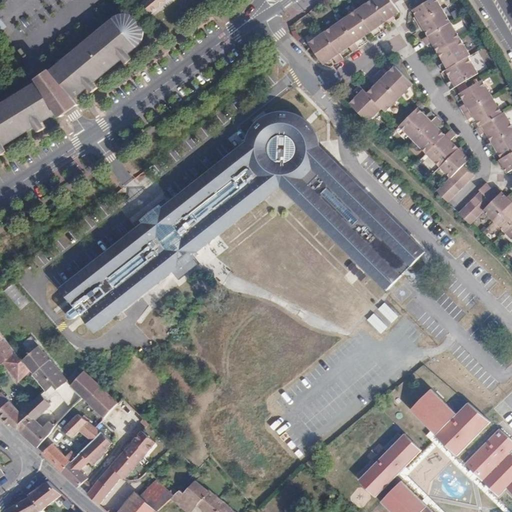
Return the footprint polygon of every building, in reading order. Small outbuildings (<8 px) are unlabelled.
[(169,0),(145,0),(142,2),(153,14),(169,0)] [(373,0),(371,0),(357,10),(371,31),(375,37),(382,32),(378,27),(387,20),(373,0)] [(373,0),(387,20),(394,16),(400,12),(394,3),(398,0),(373,0)] [(444,9),(437,0),(420,0),(423,4),(414,10),(417,16),(422,23),(444,9)] [(451,22),(444,9),(422,23),(425,29),(429,35),(451,22)] [(371,31),(357,10),(341,21),(360,48),(367,43),(362,37),(371,31)] [(113,18),(90,38),(92,41),(81,49),(79,47),(56,67),(50,71),(52,74),(61,84),(60,86),(60,89),(61,90),(62,91),(63,91),(64,91),(65,90),(66,90),(66,89),(69,87),(74,93),(77,96),(88,87),(92,92),(98,87),(94,82),(103,74),(101,72),(111,63),(113,66),(122,58),(126,63),(132,58),(128,53),(139,42),(141,39),(142,33),(141,28),(140,25),(138,22),(134,18),(129,16),(126,15),(123,15),(118,16),(113,18)] [(341,21),(325,32),(340,53),(349,46),(353,52),(360,48),(341,21)] [(452,22),(451,22),(429,35),(423,39),(427,45),(434,41),(439,52),(462,38),(452,22)] [(334,57),(338,63),(344,59),(340,53),(325,32),(311,42),(325,62),(334,57)] [(90,38),(79,47),(81,49),(92,41),(90,38)] [(469,56),(472,55),(462,38),(439,52),(445,61),(439,65),(443,72),(447,70),(469,56)] [(451,90),(457,87),(479,73),(469,56),(447,70),(452,79),(447,83),(451,90)] [(103,74),(113,66),(111,63),(101,72),(103,74)] [(400,98),(413,84),(396,66),(388,74),(383,69),(377,75),(400,98)] [(39,81),(41,83),(53,104),(55,107),(56,109),(58,112),(61,116),(77,104),(80,101),(77,96),(74,93),(69,87),(66,89),(66,90),(65,90),(64,91),(63,91),(62,91),(61,90),(60,89),(60,86),(61,84),(52,74),(50,71),(49,70),(38,79),(39,81)] [(368,93),(382,108),(386,111),(400,98),(377,75),(372,80),(377,85),(368,93)] [(465,113),(493,97),(483,80),(461,93),(466,102),(461,106),(465,113)] [(41,83),(39,81),(33,84),(0,104),(0,152),(1,155),(8,151),(5,145),(14,139),(13,136),(24,130),(25,132),(35,126),(38,132),(46,127),(42,122),(52,116),(58,112),(56,109),(55,107),(53,104),(41,83)] [(359,95),(351,104),(368,122),(382,108),(368,93),(363,89),(360,85),(355,90),(359,95)] [(481,126),(503,113),(493,97),(465,113),(469,120),(475,116),(481,126)] [(414,112),(400,126),(414,139),(437,117),(431,112),(427,116),(418,108),(414,112)] [(425,252),(404,230),(397,224),(332,161),(317,146),(316,140),(314,133),(310,126),(306,122),(299,117),(295,114),(285,112),(277,112),(271,113),(261,117),(253,124),(249,129),(246,136),(245,142),(245,143),(244,148),(246,160),(250,166),(241,171),(229,156),(160,211),(165,218),(161,222),(159,219),(151,225),(154,228),(150,231),(144,224),(143,224),(59,291),(74,309),(68,313),(67,315),(67,317),(68,320),(69,321),(73,320),(79,315),(94,333),(178,266),(180,264),(174,257),(168,249),(170,247),(173,251),(180,245),(178,242),(180,240),(184,246),(192,255),(194,253),(203,246),(263,198),(248,180),(256,174),(262,179),(268,182),(273,184),(280,185),(294,199),(359,263),(366,269),(387,290),(425,252)] [(493,141),(511,129),(511,124),(505,112),(503,113),(481,126),(477,128),(481,134),(487,131),(493,141)] [(414,139),(428,153),(445,135),(437,127),(442,122),(437,117),(414,139)] [(503,158),(511,152),(511,129),(493,141),(487,145),(491,151),(496,148),(503,158)] [(14,139),(25,132),(24,130),(13,136),(14,139)] [(441,167),(459,149),(451,141),(456,136),(450,131),(445,135),(428,153),(441,167)] [(244,148),(245,143),(229,156),(241,171),(250,166),(246,160),(244,148)] [(470,160),(464,154),(459,149),(441,167),(452,177),(454,175),(459,170),(470,180),(475,175),(465,165),(470,160)] [(511,170),(511,152),(503,158),(501,159),(505,166),(508,172),(511,170)] [(459,170),(454,175),(465,185),(470,180),(459,170)] [(263,198),(280,185),(273,184),(268,182),(262,179),(256,174),(248,180),(263,198)] [(454,175),(452,177),(449,180),(460,190),(465,185),(454,175)] [(460,190),(449,180),(444,185),(455,195),(460,190)] [(487,197),(493,191),(486,183),(485,185),(480,190),(481,192),(487,197)] [(444,185),(438,192),(448,202),(455,195),(444,185)] [(485,210),(495,221),(511,203),(511,202),(507,197),(497,187),(493,191),(487,197),(492,202),(487,208),(485,210)] [(476,197),(487,208),(492,202),(487,197),(481,192),(476,197)] [(482,213),(485,210),(487,208),(476,197),(471,202),(482,213)] [(477,218),(482,213),(471,202),(466,207),(477,218)] [(511,203),(495,221),(506,231),(511,224),(511,203)] [(460,213),(470,224),(477,218),(466,207),(460,213)] [(140,221),(143,224),(144,224),(150,231),(154,228),(151,225),(159,219),(161,222),(165,218),(160,211),(157,208),(149,214),(140,221)] [(196,257),(194,253),(192,255),(184,246),(180,240),(178,242),(180,245),(173,251),(170,247),(168,249),(174,257),(180,264),(178,266),(181,269),(190,262),(196,257)] [(4,292),(21,307),(28,299),(12,283),(4,292)] [(153,302),(134,317),(153,341),(172,327),(153,302)] [(399,316),(385,302),(367,319),(381,334),(399,316)] [(2,361),(7,367),(20,357),(0,331),(0,362),(0,363),(2,361)] [(32,354),(39,346),(32,337),(24,344),(32,354)] [(82,397),(71,385),(39,346),(32,354),(24,361),(32,372),(43,385),(46,390),(54,399),(66,413),(82,397)] [(20,357),(7,367),(19,382),(32,372),(24,361),(20,357)] [(118,403),(84,371),(71,385),(82,397),(105,417),(118,403)] [(34,401),(46,390),(43,385),(30,397),(34,401)] [(410,410),(435,435),(457,414),(431,389),(410,410)] [(17,406),(23,412),(24,410),(33,420),(34,421),(35,420),(45,411),(43,408),(54,399),(46,390),(34,401),(30,397),(26,400),(23,400),(17,406)] [(1,393),(0,394),(0,417),(8,426),(11,423),(21,433),(33,420),(24,410),(23,412),(20,414),(1,393)] [(491,422),(468,403),(457,414),(435,435),(457,456),(491,422)] [(91,440),(92,440),(101,431),(96,428),(77,414),(61,430),(72,439),(78,431),(91,440)] [(33,420),(21,433),(29,441),(42,427),(35,420),(34,421),(33,420)] [(29,441),(36,447),(47,436),(54,427),(48,422),(42,427),(29,441)] [(511,452),(511,439),(499,429),(465,464),(484,483),(511,453),(511,452)] [(77,488),(79,486),(87,478),(79,470),(88,461),(91,465),(105,453),(103,451),(111,443),(101,431),(92,440),(91,440),(78,454),(77,456),(71,462),(61,471),(77,488)] [(358,481),(375,498),(421,451),(404,433),(358,481)] [(122,477),(124,479),(147,452),(133,440),(110,466),(122,476),(122,477)] [(42,452),(61,471),(71,462),(69,461),(75,456),(71,452),(65,457),(52,444),(42,452)] [(511,454),(511,453),(484,483),(498,497),(506,488),(511,481),(511,454)] [(122,476),(110,466),(103,474),(87,494),(99,505),(122,477),(122,476)] [(27,495),(29,497),(42,510),(62,494),(54,487),(48,481),(27,495)] [(195,505),(207,492),(194,481),(183,493),(182,494),(195,505)] [(389,511),(421,511),(427,506),(401,481),(380,503),(389,511)] [(157,511),(165,504),(174,495),(158,482),(142,500),(156,511),(157,511)] [(183,493),(179,489),(174,495),(165,504),(182,511),(189,511),(195,505),(182,494),(183,493)] [(234,511),(208,491),(207,492),(195,505),(204,511),(234,511)] [(156,511),(142,500),(134,493),(129,499),(118,511),(156,511)] [(3,511),(38,511),(42,510),(29,497),(3,511)]
